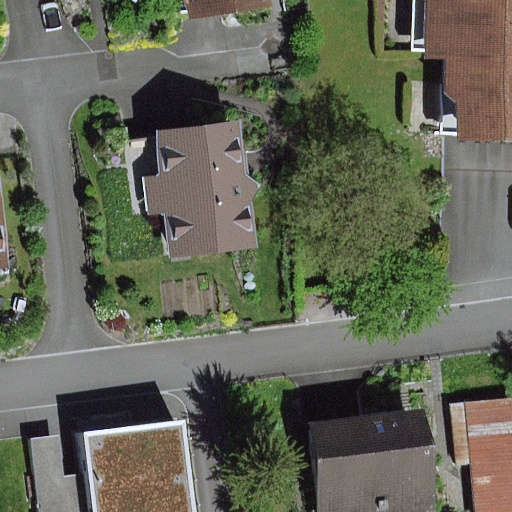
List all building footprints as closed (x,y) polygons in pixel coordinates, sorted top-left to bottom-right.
[(178,0),(181,20),(265,6),(264,0),(178,0)] [(511,0),(414,0),(412,70),(441,71),(438,142),(511,144),(511,0)] [(235,122),(151,133),(166,257),(251,247),(245,198),(257,185),(242,177),(240,164),(235,122)] [(511,511),(511,402),(466,405),(473,511),(511,511)] [(429,511),(418,414),(302,428),(311,511),(429,511)] [(80,475),(84,511),(183,511),(172,422),(75,434),(80,475)] [(56,436),(29,439),(38,511),(84,511),(80,475),(62,477),(56,436)]
